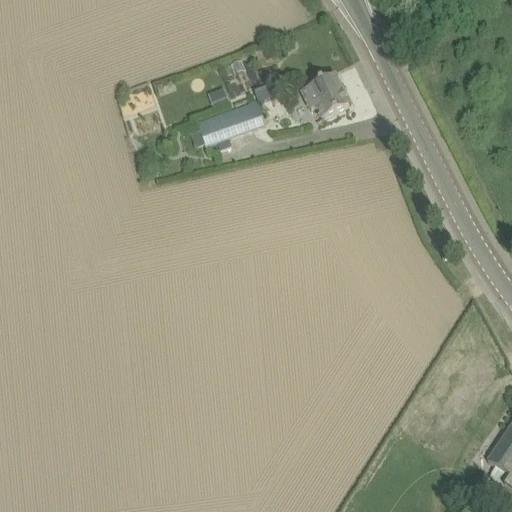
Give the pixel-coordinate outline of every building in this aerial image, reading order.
[(350,109),(335,79),(301,96),(310,114),(315,111),(321,123),(350,109)] [(255,94),(259,105),(277,98),(273,88),(255,94)] [(209,96),(213,107),(229,100),(224,90),(209,96)] [(205,146),(207,150),(266,129),(258,106),(199,127),(201,133),(191,136),(196,149),(205,146)] [(511,430),(488,465),(511,481),(506,490),(511,494),(511,430)]
